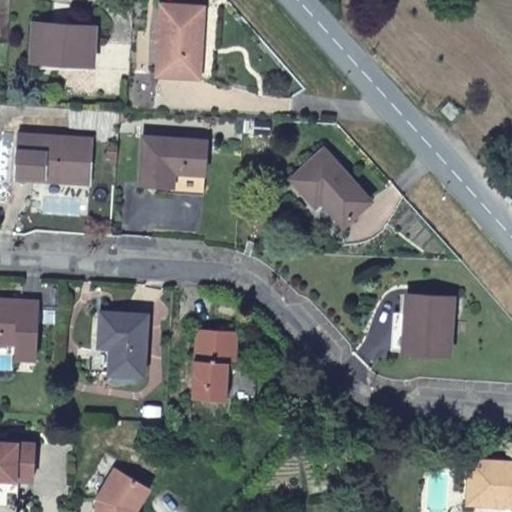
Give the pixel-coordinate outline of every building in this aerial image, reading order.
[(200,77),(204,9),(164,6),(159,75),(200,77)] [(35,62),(94,66),(96,28),(37,25),(35,62)] [(472,123),(462,133),(474,146),(484,136),(472,123)] [(17,180),(91,184),(94,141),(20,137),(17,180)] [(141,186),(174,187),(175,173),(206,175),(207,143),(144,139),(141,186)] [(322,201),(344,225),(370,202),(324,151),(293,179),(317,205),(322,201)] [(175,173),(174,187),(173,193),(204,195),(206,175),(175,173)] [(39,311),(60,312),(62,286),(41,285),(40,305),(0,302),(0,343),(17,345),(16,361),(36,362),(39,311)] [(454,299),(409,296),(407,315),(412,315),(410,352),(451,355),(454,299)] [(148,317),(103,315),(101,347),(113,348),(112,374),(144,376),(148,317)] [(230,364),(238,365),(239,333),(198,330),(193,399),(228,401),(230,364)] [(0,479),(32,481),(34,445),(0,443),(0,479)] [(511,463),(470,462),(466,507),(511,509),(511,463)] [(149,488),(114,468),(96,499),(95,511),(136,511),(136,502),(141,501),(149,488)]
